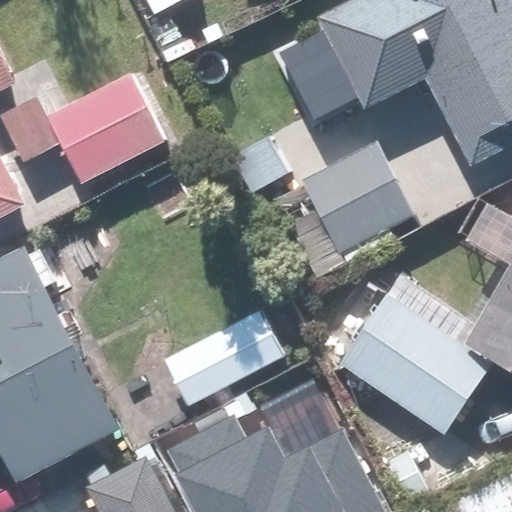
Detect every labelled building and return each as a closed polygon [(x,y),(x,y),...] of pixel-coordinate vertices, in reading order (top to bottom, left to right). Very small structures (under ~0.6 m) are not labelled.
[(152,0),(162,15),(188,0),(152,0)] [(424,214),(407,181),(472,148),(480,164),(511,148),(511,0),(355,0),(324,16),(366,100),(291,139),(312,181),(280,197),(322,279),(403,238),(398,228),(424,214)] [(0,221),(36,202),(0,135),(0,95),(27,81),(0,29),(0,221)] [(138,72),(55,115),(44,95),(7,115),(33,165),(71,146),(90,183),(173,140),(138,72)] [(277,133),(232,159),(254,196),(299,170),(277,133)] [(403,274),(392,293),(371,281),(326,356),(455,432),(501,356),(511,362),(511,195),(504,208),(484,196),(461,234),(511,263),(511,273),(483,322),(403,274)] [(31,238),(0,254),(0,426),(29,479),(132,423),(31,238)] [(269,309),(166,360),(191,409),(293,357),(269,309)] [(237,403),(174,438),(214,511),(402,511),(347,412),(295,440),(281,414),(252,430),(237,403)] [(141,459),(94,483),(102,499),(77,511),(197,511),(159,437),(136,449),(141,459)] [(511,511),(511,474),(452,505),(455,511),(511,511)]
